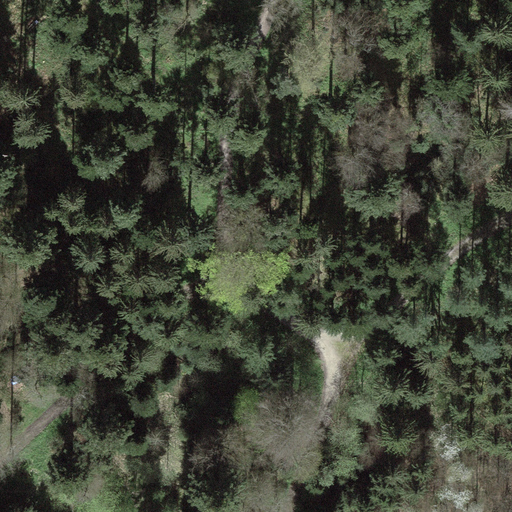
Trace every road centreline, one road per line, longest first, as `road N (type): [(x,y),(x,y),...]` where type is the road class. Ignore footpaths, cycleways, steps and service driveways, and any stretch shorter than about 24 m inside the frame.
road 1 (track): [(288,511),(344,359),(246,293),(229,247),(224,195),(237,93),(276,0)]
road 2 (track): [(234,273),(0,482)]
road 3 (track): [(344,359),(467,237),(511,211)]
